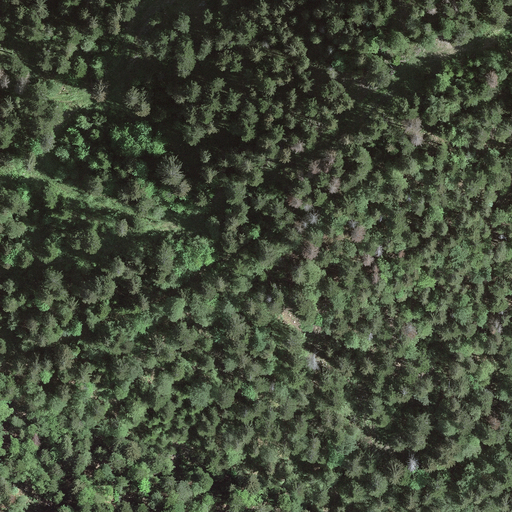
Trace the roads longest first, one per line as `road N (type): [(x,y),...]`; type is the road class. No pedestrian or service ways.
road 1 (track): [(511,33),(406,72),(337,130),(186,225),(98,203),(30,169),(116,76),(148,7),(162,0)]
road 2 (track): [(350,511),(390,454),(511,386)]
road 3 (track): [(186,225),(0,268)]
